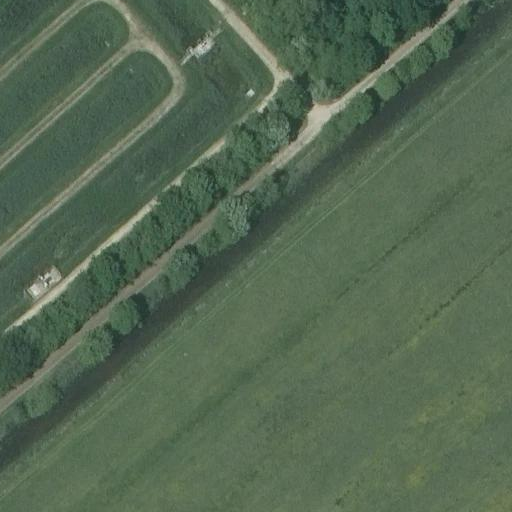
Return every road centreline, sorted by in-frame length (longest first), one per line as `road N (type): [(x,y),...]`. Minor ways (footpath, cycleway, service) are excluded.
road 1 (track): [(0,80),(78,10),(99,2),(115,6),(178,80),(172,101),(0,255)]
road 2 (track): [(0,346),(290,84)]
road 3 (track): [(143,37),(0,166)]
road 4 (track): [(323,120),(213,0)]
